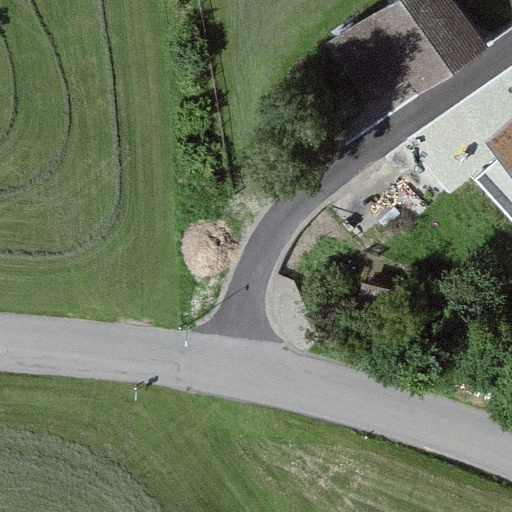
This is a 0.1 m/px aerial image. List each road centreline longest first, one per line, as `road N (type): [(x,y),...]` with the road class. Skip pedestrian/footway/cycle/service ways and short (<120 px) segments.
road 1 (tertiary): [(0,344),(221,367),(511,454)]
road 2 (track): [(221,367),(263,249),(299,199),(352,149),(511,52)]
